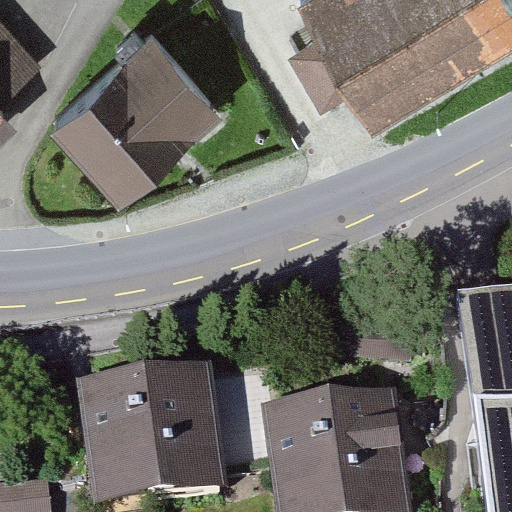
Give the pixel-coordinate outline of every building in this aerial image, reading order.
[(511,0),(327,0),(316,7),(382,118),(511,41),(511,0)] [(0,148),(16,133),(0,115),(0,109),(45,68),(0,19),(0,148)] [(228,114),(159,39),(151,46),(139,32),(116,52),(126,63),(51,130),(123,209),(228,114)] [(511,511),(511,286),(462,292),(485,511),(511,511)] [(344,321),(341,357),(411,364),(415,328),(344,321)] [(265,356),(208,363),(222,467),(279,460),(272,406),(265,356)] [(222,467),(208,363),(78,381),(95,504),(225,486),(222,467)] [(392,511),(404,511),(391,393),(272,406),(279,460),(283,511),(392,511)] [(51,511),(47,479),(0,484),(0,511),(51,511)]
